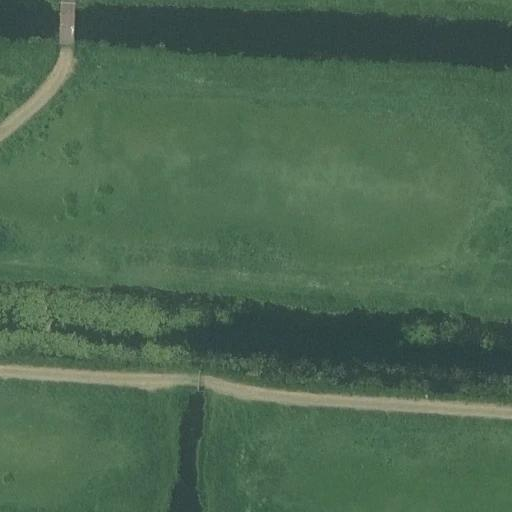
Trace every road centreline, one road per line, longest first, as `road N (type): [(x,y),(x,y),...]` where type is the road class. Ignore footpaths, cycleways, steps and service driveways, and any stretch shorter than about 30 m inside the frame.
road 1 (track): [(0,370),(205,379),(288,395),(511,411)]
road 2 (track): [(0,130),(65,61),(68,0)]
